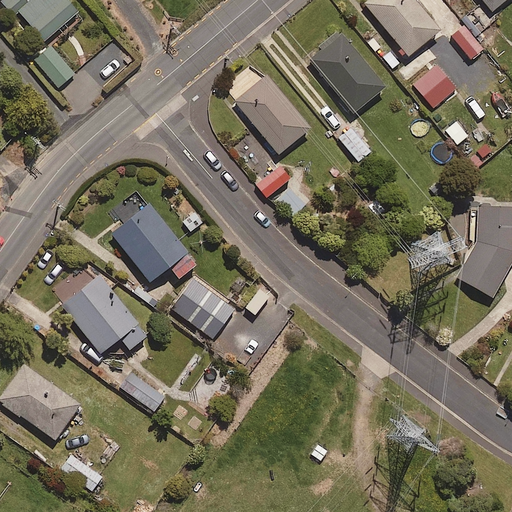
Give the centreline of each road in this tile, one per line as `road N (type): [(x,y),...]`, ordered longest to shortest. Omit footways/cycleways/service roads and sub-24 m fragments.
road 1 (residential): [(140,97),(308,280),(511,433)]
road 2 (unclassified): [(0,248),(54,173),(140,97)]
road 3 (unclassified): [(140,97),(256,0)]
